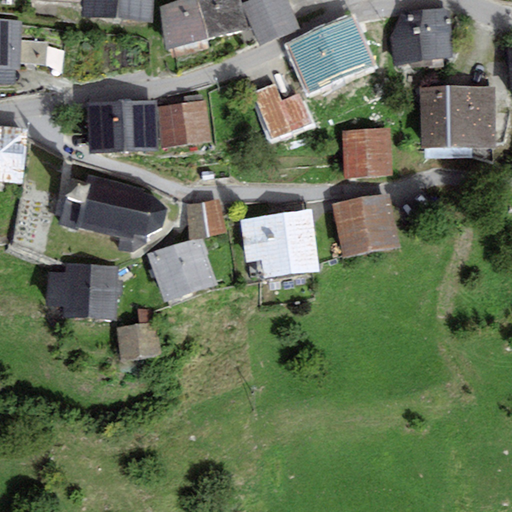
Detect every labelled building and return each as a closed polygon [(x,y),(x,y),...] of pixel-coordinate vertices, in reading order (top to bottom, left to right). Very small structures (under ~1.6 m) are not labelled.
[(149,0),(84,0),(89,0),(88,17),(148,21),(149,0)] [(237,0),(186,0),(164,7),(168,48),(245,26),(237,0)] [(257,0),(246,5),(262,42),(295,27),(283,0),(257,0)] [(446,13),(404,17),(395,37),(397,59),(449,55),(446,13)] [(17,20),(0,20),(0,67),(17,67),(17,20)] [(371,67),(350,21),(292,48),(313,94),(371,67)] [(50,72),(53,49),(30,46),(27,70),(50,72)] [(282,104),(274,86),(255,95),(274,139),(309,124),(297,97),(282,104)] [(492,144),(491,90),(425,91),(426,145),(492,144)] [(152,103),(90,106),(93,149),(155,146),(152,103)] [(203,104),(161,109),(166,146),(208,140),(203,104)] [(0,177),(20,180),(24,132),(0,130),(0,177)] [(345,133),(347,177),(388,175),(386,131),(345,133)] [(172,205),(98,186),(86,231),(160,249),(172,240),(177,220),(172,205)] [(384,197),(337,208),(347,252),(394,242),(384,197)] [(221,230),(216,203),(190,208),(195,235),(221,230)] [(307,209),(241,219),(247,260),(264,257),(268,280),(316,273),(307,209)] [(200,241),(153,257),(167,297),(214,281),(200,241)] [(111,316),(115,271),(71,267),(70,276),(51,274),(49,303),(68,304),(67,313),(111,316)] [(155,327),(121,331),(124,357),(158,353),(155,327)]
